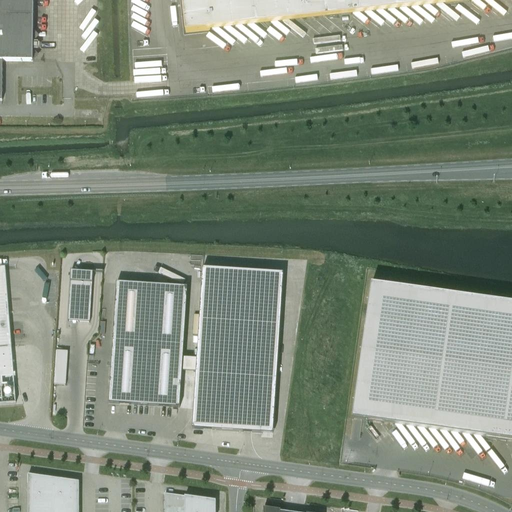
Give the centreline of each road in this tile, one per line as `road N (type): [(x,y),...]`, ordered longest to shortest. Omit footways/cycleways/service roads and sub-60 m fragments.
road 1 (secondary): [(0,188),(448,169)]
road 2 (unclassified): [(494,511),(379,481),(237,463)]
road 3 (unclassified): [(237,463),(0,430)]
